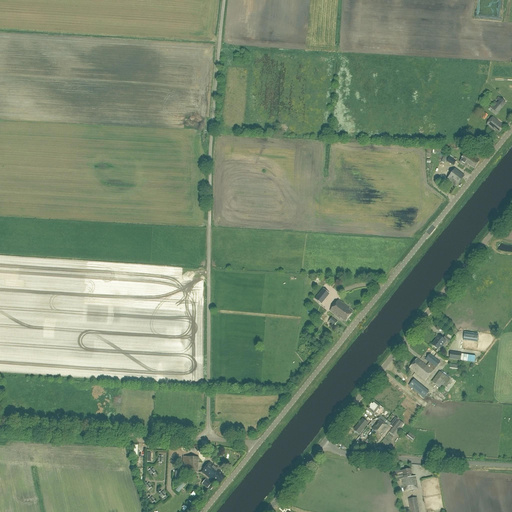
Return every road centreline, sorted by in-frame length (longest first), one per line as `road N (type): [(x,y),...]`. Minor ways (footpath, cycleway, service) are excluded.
road 1 (unclassified): [(207,438),(208,152),(225,0)]
road 2 (tertiary): [(511,129),(255,447)]
road 3 (tertiary): [(323,443),(511,208)]
road 4 (unclassified): [(207,438),(0,426)]
road 5 (tertiary): [(511,465),(345,454),(323,443)]
